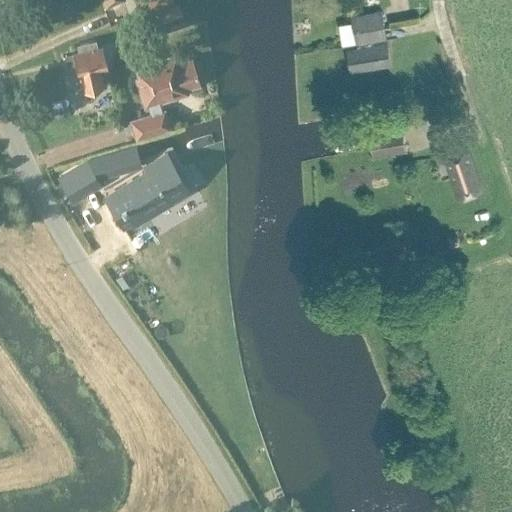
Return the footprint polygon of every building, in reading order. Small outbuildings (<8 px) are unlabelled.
[(125,0),(124,0),(100,0),(103,8),(125,0)] [(70,2),(47,10),(51,24),(75,16),(70,2)] [(175,5),(170,7),(151,14),(155,26),(179,18),(175,5)] [(356,42),(357,44),(386,39),(386,37),(381,9),(352,14),(356,42)] [(386,39),(357,44),(346,46),(350,69),(391,62),(387,39),(386,39)] [(72,53),(81,92),(102,87),(99,71),(107,70),(101,47),(97,48),(95,40),(75,44),(77,52),(72,53)] [(135,78),(144,109),(147,108),(149,114),(128,120),(134,141),(171,130),(164,109),(162,110),(160,103),(188,95),(187,90),(200,86),(191,58),(178,62),(176,53),(132,67),(136,77),(135,78)] [(369,130),(373,155),(406,149),(402,125),(369,130)] [(482,187),(467,143),(443,151),(458,195),(482,187)] [(95,178),(140,165),(135,147),(86,161),(59,177),(73,200),(99,185),(95,178)] [(104,195),(123,226),(166,200),(169,205),(188,193),(164,153),(146,165),(148,169),(104,195)] [(364,263),(388,255),(383,241),(359,249),(364,263)]
